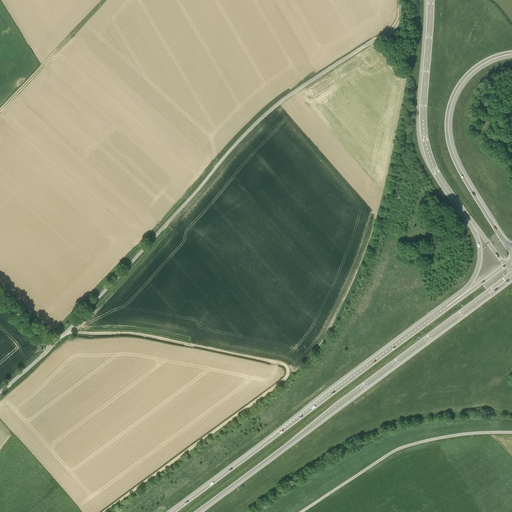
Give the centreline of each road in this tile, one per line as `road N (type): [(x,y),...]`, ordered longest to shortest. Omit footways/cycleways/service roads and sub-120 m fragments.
road 1 (track): [(66,332),(141,334),(287,369),(104,511)]
road 2 (primary): [(413,333),(172,511)]
road 3 (motorway): [(511,252),(457,166),(446,125),(461,80),(511,53)]
road 4 (unclassified): [(300,511),(395,450),(511,432)]
road 5 (motorway): [(429,0),(422,135),(437,178),(464,216)]
road 6 (trunk): [(347,400),(511,278)]
road 7 (primary): [(197,511),(347,400)]
road 8 (unclassified): [(0,392),(52,344),(0,297)]
